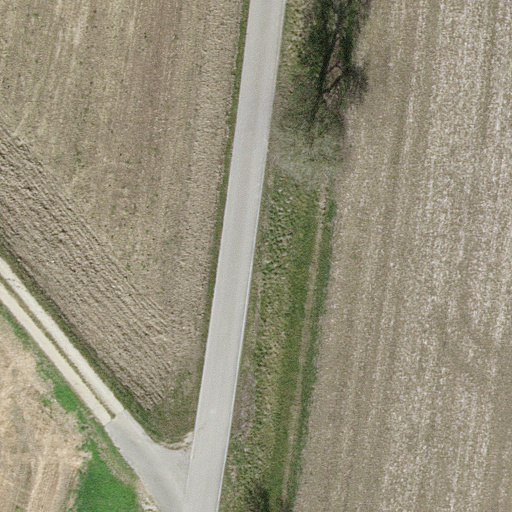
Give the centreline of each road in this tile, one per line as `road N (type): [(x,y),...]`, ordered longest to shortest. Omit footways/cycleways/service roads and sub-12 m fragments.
road 1 (track): [(199,511),(269,0)]
road 2 (track): [(200,503),(63,362),(0,283)]
